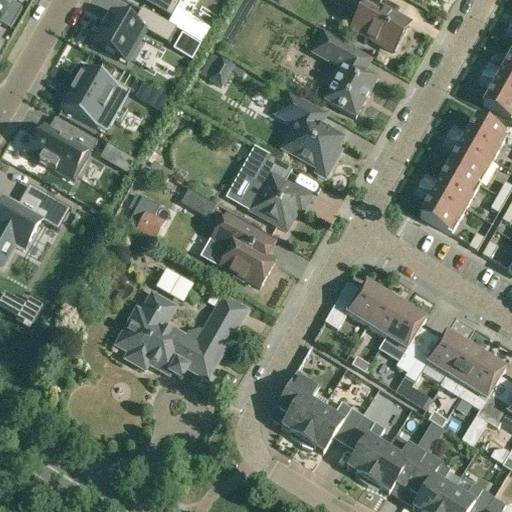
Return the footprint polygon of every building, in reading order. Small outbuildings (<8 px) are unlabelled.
[(151,0),(147,8),(171,22),(183,0),(151,0)] [(383,0),(341,0),(340,2),(361,14),(351,31),(392,55),(408,26),(378,9),(383,0)] [(0,26),(10,32),(22,11),(10,5),(8,8),(0,3),(0,26)] [(103,33),(93,49),(118,63),(124,66),(126,67),(127,66),(134,53),(145,34),(167,47),(176,32),(141,12),(133,26),(111,13),(100,32),(103,33)] [(315,48),(310,57),(336,71),(326,88),(331,90),(324,104),(355,121),(378,81),(365,74),(372,62),(349,49),(323,34),(315,48)] [(222,90),(234,68),(220,60),(220,61),(212,57),(200,77),(208,82),(211,84),(210,86),(214,89),(215,87),(222,90)] [(511,60),(510,59),(501,74),(498,72),(498,71),(488,65),(482,75),(511,91),(511,60)] [(69,94),(60,111),(94,130),(99,123),(110,129),(130,95),(92,74),(85,70),(84,69),(83,71),(69,94)] [(511,91),(482,75),(477,84),(488,90),(488,89),(492,91),(482,108),(511,124),(511,91)] [(287,94),(274,118),(295,129),(282,153),(316,171),(314,175),(313,177),(326,184),(343,154),(338,151),(343,141),(321,129),(328,117),(309,107),(287,94)] [(160,97),(153,110),(159,114),(161,115),(169,102),(167,101),(160,97)] [(39,140),(28,158),(39,164),(38,165),(55,175),(55,174),(74,185),(97,145),(55,121),(48,133),(45,132),(44,131),(42,134),(39,140)] [(452,128),(447,137),(493,163),(507,138),(475,121),(466,137),(462,135),(463,134),(452,128)] [(493,163),(447,137),(442,147),(452,153),(453,152),(456,154),(447,170),(479,188),(493,163)] [(296,211),(304,197),(284,185),(292,171),(269,158),(253,186),(251,189),(250,193),(250,197),(252,201),(255,204),(250,213),(286,234),(298,212),(296,211)] [(479,188),(447,170),(438,186),(435,184),(435,183),(425,177),(419,186),(465,212),(479,188)] [(497,198),(505,202),(511,190),(511,189),(504,185),(497,198)] [(465,212),(419,186),(414,196),(425,202),(425,201),(429,203),(419,220),(451,237),(465,212)] [(0,267),(3,269),(15,248),(23,253),(40,224),(58,234),(59,232),(57,231),(68,213),(70,214),(71,212),(44,197),(32,218),(4,202),(0,207),(0,267)] [(144,197),(128,226),(154,241),(164,223),(153,217),(160,206),(144,197)] [(505,202),(497,198),(489,211),(498,216),(505,202)] [(511,222),(511,210),(509,209),(501,223),(509,227),(511,222)] [(225,218),(211,243),(229,253),(220,269),(231,275),(232,280),(242,286),(247,284),(259,291),(274,265),(266,260),(274,246),(225,218)] [(484,241),(475,236),(468,250),(476,255),(484,241)] [(497,249),(489,244),(481,258),(489,263),(497,249)] [(385,298),(384,298),(365,286),(350,311),(337,303),(325,325),(336,333),(346,317),(366,329),(385,298)] [(385,298),(366,329),(385,341),(405,310),(400,307),(401,305),(386,296),(384,298),(385,298)] [(128,356),(125,362),(144,373),(148,367),(169,379),(170,376),(181,382),(186,372),(207,383),(247,313),(223,300),(203,336),(199,333),(189,336),(186,340),(165,328),(175,310),(151,297),(141,315),(136,312),(115,348),(128,356)] [(29,300),(15,325),(29,333),(43,309),(29,300)] [(405,310),(385,341),(395,347),(392,353),(393,358),(400,362),(395,369),(406,376),(419,355),(409,348),(425,323),(405,310)] [(406,376),(404,379),(414,386),(426,366),(446,378),(446,379),(465,348),(465,347),(445,336),(430,361),(419,355),(406,376)] [(446,379),(446,378),(439,388),(459,401),(485,360),(480,357),(481,355),(466,346),(465,347),(465,348),(446,379)] [(369,368),(356,360),(351,368),(364,376),(369,368)] [(505,373),(485,360),(459,401),(479,413),(475,419),(486,425),(500,404),(489,398),(505,373)] [(299,448),(322,411),(311,404),(316,396),(293,382),(280,403),(293,411),(281,431),(282,432),(282,431),(291,436),(289,439),(298,446),(299,448)] [(500,404),(486,425),(496,432),(506,416),(511,419),(511,406),(510,410),(500,404)] [(333,418),(322,411),(299,448),(301,449),(312,453),(313,451),(322,456),(321,456),(323,457),(335,437),(347,444),(362,419),(341,406),(333,418)] [(446,423),(433,415),(428,423),(441,431),(446,423)] [(362,419),(347,444),(358,452),(346,472),(347,472),(348,472),(356,477),(355,479),(364,486),(365,488),(388,452),(376,445),(384,432),(362,419)] [(388,452),(365,488),(367,489),(377,493),(379,491),(387,496),(387,497),(388,498),(401,478),(412,485),(428,460),(407,446),(399,459),(388,452)] [(428,460),(412,485),(424,492),(411,511),(440,511),(453,492),(442,485),(449,473),(428,460)] [(511,464),(506,461),(501,469),(511,475),(511,464)] [(464,499),(453,492),(440,511),(486,511),(493,500),(472,487),(464,499)] [(493,500),(486,511),(502,511),(505,508),(493,501),(494,500),(493,500)]
